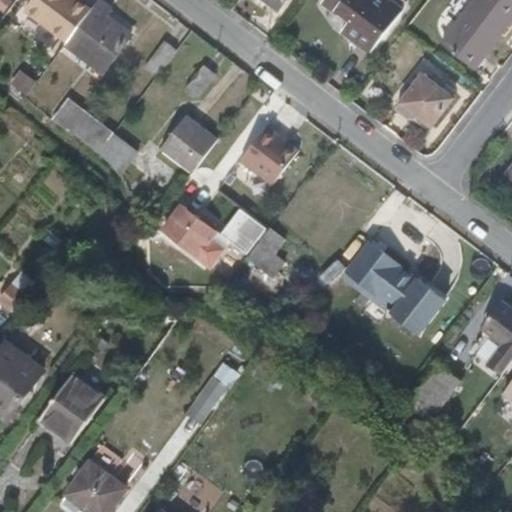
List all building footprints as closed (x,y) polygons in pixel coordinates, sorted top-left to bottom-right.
[(70,41),(92,10),(78,0),(33,0),(27,8),(70,41)] [(113,8),(102,0),(100,0),(92,10),(70,41),(67,44),(103,71),(130,35),(107,17),(113,8)] [(265,0),(279,10),(287,0),(265,0)] [(326,0),(325,2),(351,23),(345,31),(372,52),(404,11),(390,0),(326,0)] [(500,24),(507,28),(511,21),(511,0),(474,0),(442,43),(469,64),(500,24)] [(469,64),(476,69),(507,28),(500,24),(469,64)] [(158,77),(179,50),(165,42),(146,67),(158,77)] [(218,74),(205,65),(187,90),(198,99),(218,74)] [(424,73),(402,102),(430,124),(434,127),(457,98),(424,73)] [(76,134),(100,154),(115,133),(70,99),(54,119),(74,136),(76,134)] [(430,124),(402,102),(398,108),(426,130),(430,124)] [(194,174),(220,139),(188,116),(163,150),(194,174)] [(167,119),(161,128),(169,134),(176,126),(167,119)] [(301,150),(268,126),(241,162),(274,186),(301,150)] [(115,133),(100,154),(112,165),(122,176),(139,153),(115,133)] [(184,205),(164,232),(187,250),(210,267),(231,240),(184,205)] [(286,240),(270,228),(248,257),(274,278),(286,262),(276,254),(286,240)] [(187,250),(164,232),(158,239),(182,258),(187,250)] [(372,243),(350,272),(358,279),(354,283),(353,285),(365,294),(366,293),(370,287),(379,295),(381,292),(399,307),(417,282),(400,269),(401,266),(372,243)] [(316,273),(320,262),(294,252),(290,262),(316,273)] [(358,279),(350,272),(346,277),(354,283),(358,279)] [(1,302),(14,312),(28,295),(15,285),(1,302)] [(393,314),(399,307),(381,292),(379,295),(370,287),(366,293),(393,314)] [(511,364),(511,306),(505,301),(484,329),(505,345),(490,365),(504,376),(511,364)] [(111,317),(92,346),(103,354),(123,325),(111,317)] [(45,371),(9,345),(0,357),(0,412),(9,419),(45,371)] [(268,362),(259,356),(251,366),(263,372),(268,362)] [(187,413),(204,425),(241,372),(224,361),(187,413)] [(86,364),(45,421),(72,442),(106,396),(98,391),(106,379),(86,364)] [(462,382),(440,364),(409,405),(432,422),(462,382)] [(372,424),(361,413),(354,418),(364,430),(372,424)] [(418,458),(410,467),(421,477),(429,468),(418,458)] [(91,463),(69,495),(91,511),(110,511),(127,489),(91,463)]
